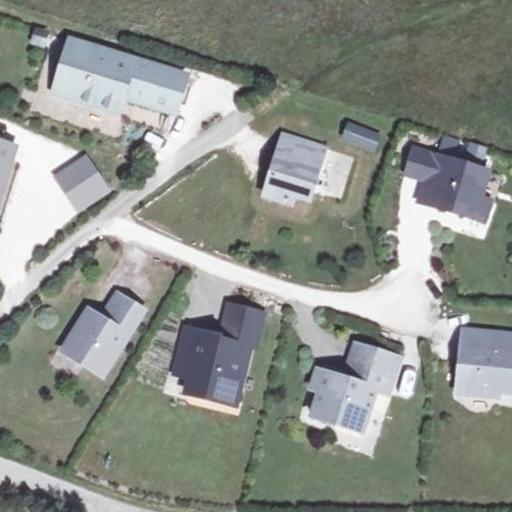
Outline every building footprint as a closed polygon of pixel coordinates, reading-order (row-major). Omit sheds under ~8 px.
[(68,44),(50,98),(106,117),(112,95),(172,113),(183,78),(68,44)] [(346,121),(339,140),(373,153),(380,134),(346,121)] [(328,153),(287,142),(270,203),(296,210),(298,202),(314,206),(328,153)] [(0,186),(2,187),(14,148),(0,144),(0,186)] [(435,207),(466,217),(487,224),(493,205),(482,201),(491,175),(432,156),(418,151),(411,175),(428,181),(421,202),(435,207)] [(79,162),(52,181),(73,213),(102,195),(79,162)] [(140,306),(112,290),(98,315),(84,306),(60,346),(101,370),(140,306)] [(261,324),(245,320),(226,316),(221,339),(228,341),(225,353),(215,350),(216,348),(183,340),(172,387),(188,390),(185,403),(221,411),(223,401),(237,404),(247,358),(253,359),(260,327),(261,324)] [(511,336),(461,335),(461,354),(467,354),(467,364),(460,364),(459,399),(494,400),(500,394),(511,394),(511,336)] [(400,360),(356,349),(352,364),(347,384),(338,382),(339,377),(325,374),(323,378),(319,377),(314,397),(323,399),(316,424),(342,431),(343,425),(369,431),(378,394),(390,397),(396,375),(400,360)]
